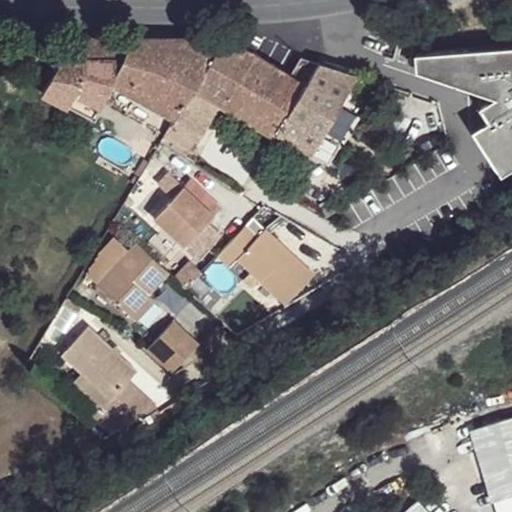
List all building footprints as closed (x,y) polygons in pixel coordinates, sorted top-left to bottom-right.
[(224,38),(76,35),(50,82),(90,103),(100,108),(112,87),(176,117),(198,83),(224,38)] [(255,52),(224,38),(198,83),(216,93),(222,97),(227,101),(255,52)] [(424,68),(499,94),(478,107),(486,119),(479,126),(506,170),(511,166),(511,43),(429,49),(424,68)] [(307,82),(255,52),(227,101),(231,103),(276,132),(280,128),(307,82)] [(357,73),(321,60),(307,82),(280,128),(312,148),(327,158),(343,131),(349,134),(369,98),(367,96),(370,88),(365,84),(369,77),(357,73)] [(90,103),(50,82),(46,91),(85,112),(90,103)] [(216,93),(198,83),(176,117),(172,124),(165,138),(189,152),(215,108),(227,113),(231,103),(227,101),(222,97),(216,93)] [(219,210),(189,181),(159,213),(191,241),(214,216),(219,210)] [(225,227),(214,216),(191,241),(200,253),(225,227)] [(260,234),(247,223),(218,255),(232,267),(241,259),(280,295),(288,302),(317,272),(267,224),(260,234)] [(170,270),(137,240),(99,281),(129,310),(152,288),(170,270)] [(280,295),(241,259),(232,267),(229,271),(268,308),(280,295)] [(160,296),(152,288),(129,310),(139,319),(160,296)] [(199,341),(174,318),(167,326),(192,349),(199,341)] [(135,369),(88,324),(62,350),(81,369),(110,397),(101,406),(121,427),(155,407),(127,379),(135,369)] [(192,349),(167,326),(146,346),(173,372),(192,349)] [(110,397),(81,369),(73,378),(101,406),(110,397)]
